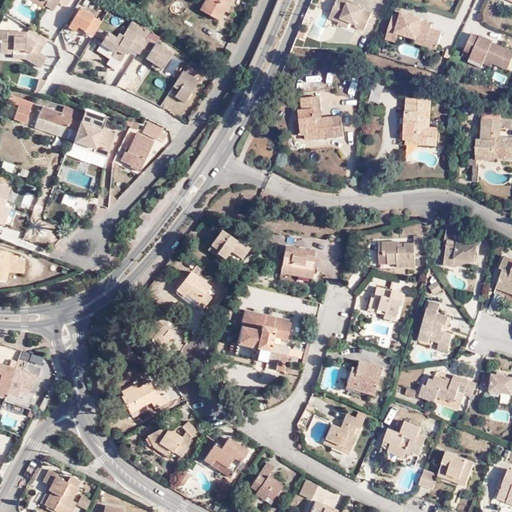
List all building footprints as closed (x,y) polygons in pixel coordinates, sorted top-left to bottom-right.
[(39,0),(48,5),(46,7),(54,13),(61,0),(26,0),(28,1),(29,0),(39,0)] [(44,12),(46,7),(48,5),(39,0),(29,0),(28,1),(44,12)] [(220,23),(231,0),(204,0),(199,12),(220,23)] [(350,22),(354,23),(353,26),(364,30),(371,12),(358,7),(359,4),(348,0),(335,0),(329,17),(339,21),(338,25),(347,28),(350,22)] [(92,41),(102,26),(80,12),(71,25),(77,30),(84,34),(83,35),(92,41)] [(421,19),(399,12),(398,17),(391,16),(384,40),(395,43),(398,34),(415,39),(414,44),(436,51),(442,31),(432,28),(433,25),(421,21),(421,19)] [(77,30),(71,25),(67,31),(74,35),(77,30)] [(39,56),(48,43),(30,31),(27,35),(7,34),(7,42),(1,41),(0,55),(13,55),(13,52),(24,52),(29,56),(26,60),(41,70),(47,61),(39,56)] [(138,57),(145,44),(133,37),(127,33),(122,41),(118,38),(115,43),(107,37),(96,54),(110,63),(106,68),(115,74),(129,51),(138,57)] [(511,61),(511,59),(511,51),(471,33),(463,51),(470,55),(466,63),(481,70),(483,65),(490,68),(492,64),(511,73),(511,72),(511,61)] [(158,43),(150,37),(145,44),(138,57),(153,67),(163,73),(172,58),(155,47),(158,43)] [(12,60),(26,60),(29,56),(24,52),(13,52),(13,55),(12,60)] [(161,76),(163,73),(153,67),(151,70),(161,76)] [(199,85),(183,75),(173,90),(179,93),(175,100),(186,106),(199,85)] [(35,93),(37,94),(45,84),(39,81),(35,93)] [(34,105),(12,97),(10,103),(31,111),(34,105)] [(305,135),(306,138),(343,134),(342,114),(320,116),(320,97),(302,98),(303,108),(299,109),(301,135),(305,135)] [(405,98),(405,105),(429,106),(429,99),(405,98)] [(429,106),(405,105),(403,136),(406,135),(406,143),(437,144),(437,127),(428,127),(429,106)] [(80,128),(82,123),(80,121),(82,115),(65,109),(63,115),(40,107),(39,112),(41,113),(38,124),(43,127),(45,121),(63,127),(60,133),(69,136),(68,140),(75,142),(80,128)] [(87,108),(85,112),(82,123),(80,128),(75,142),(74,145),(85,149),(83,153),(101,159),(106,145),(111,147),(115,138),(101,133),(108,115),(87,108)] [(481,112),(481,121),(499,121),(499,113),(481,112)] [(476,141),(475,155),(494,156),(493,159),(511,159),(511,139),(504,138),(503,142),(498,141),(499,121),(481,121),(480,140),(476,141)] [(151,124),(148,122),(145,128),(162,131),(163,130),(151,124)] [(157,141),(162,131),(145,128),(142,134),(157,141)] [(127,154),(124,153),(120,161),(131,167),(131,168),(140,173),(150,151),(146,150),(151,141),(138,136),(134,143),(133,143),(127,154)] [(106,160),(111,147),(106,145),(101,159),(106,160)] [(100,163),(101,159),(83,153),(82,157),(100,163)] [(11,190),(7,188),(5,194),(0,192),(0,224),(4,226),(10,209),(5,207),(11,190)] [(111,207),(117,200),(108,193),(102,201),(111,207)] [(61,200),(48,196),(47,200),(46,203),(59,207),(61,200)] [(72,211),(63,209),(61,215),(70,218),(72,211)] [(443,264),(453,266),(454,258),(471,262),(474,262),(477,246),(464,243),(466,233),(446,229),(444,240),(447,241),(443,264)] [(229,255),(241,263),(250,250),(224,231),(213,245),(220,251),(219,253),(227,259),(229,255)] [(389,258),(390,268),(398,268),(398,272),(417,270),(417,258),(424,257),(424,240),(415,240),(415,247),(407,247),(407,251),(401,252),(400,248),(399,245),(385,246),(385,258),(389,258)] [(225,262),(227,259),(219,253),(220,251),(213,245),(209,250),(225,262)] [(283,256),(292,258),(292,246),(285,245),(283,256)] [(292,258),(283,256),(280,273),(312,277),(314,266),(312,266),(314,250),(292,246),(292,258)] [(0,253),(0,277),(8,278),(9,274),(25,276),(26,264),(18,263),(19,259),(10,258),(5,257),(6,255),(0,253)] [(238,267),(241,263),(229,255),(227,259),(238,267)] [(496,286),(506,291),(511,293),(511,260),(504,257),(499,270),(502,271),(496,286)] [(380,268),(390,268),(389,258),(385,258),(380,258),(380,268)] [(454,258),(453,266),(468,269),(471,262),(454,258)] [(179,289),(187,296),(190,292),(201,302),(198,305),(204,310),(214,298),(209,292),(213,286),(194,271),(179,289)] [(433,293),(441,287),(435,277),(427,283),(433,293)] [(407,287),(393,283),(390,293),(376,289),(372,301),(369,300),(366,311),(375,312),(375,317),(395,323),(399,312),(400,312),(407,287)] [(502,297),(506,291),(496,286),(493,293),(502,297)] [(190,292),(187,296),(198,305),(201,302),(190,292)] [(432,340),(442,343),(451,345),(454,334),(447,332),(442,331),(444,324),(448,325),(450,326),(452,318),(438,314),(441,305),(430,302),(420,341),(431,344),(432,340)] [(288,340),(292,320),(246,311),(238,344),(232,342),(230,352),(277,362),(276,370),(286,372),(289,355),(281,353),(282,346),(271,343),(272,337),(288,340)] [(497,324),(496,332),(511,334),(511,331),(511,317),(482,314),(480,327),(488,328),(489,323),(497,324)] [(160,355),(172,342),(178,335),(161,320),(143,340),(160,355)] [(175,345),(172,342),(160,355),(164,358),(175,345)] [(451,345),(442,343),(441,350),(449,352),(451,345)] [(305,367),(307,368),(314,345),(310,344),(305,367)] [(0,357),(10,357),(9,347),(0,347),(0,357)] [(0,365),(14,370),(16,364),(0,358),(0,365)] [(355,388),(354,391),(373,397),(382,370),(358,362),(355,370),(354,376),(349,374),(346,385),(355,388)] [(22,373),(14,370),(0,365),(0,394),(6,396),(5,401),(27,409),(32,395),(30,394),(36,377),(39,378),(42,369),(26,363),(22,373)] [(188,371),(178,376),(184,386),(193,381),(188,371)] [(511,375),(511,378),(503,376),(503,372),(496,371),(495,375),(490,374),(487,393),(499,394),(500,392),(509,395),(511,389),(511,375)] [(469,396),(474,384),(454,374),(450,382),(435,375),(431,379),(429,378),(427,384),(424,383),(417,397),(433,402),(435,398),(443,401),(445,397),(453,400),(459,385),(465,388),(463,394),(469,396)] [(139,412),(154,405),(160,402),(163,408),(178,400),(175,394),(171,396),(162,380),(149,387),(143,391),(140,385),(131,390),(132,394),(131,394),(139,412)] [(459,385),(453,400),(460,403),(463,394),(465,388),(459,385)] [(405,396),(414,399),(416,392),(408,389),(405,396)] [(156,409),(154,405),(139,412),(142,416),(156,409)] [(332,424),(325,438),(351,451),(357,436),(354,435),(357,428),(360,429),(364,422),(348,414),(344,421),(348,424),(345,429),(340,428),(332,424)] [(158,436),(162,446),(165,443),(181,453),(184,450),(190,455),(202,437),(201,435),(206,431),(198,419),(189,426),(195,432),(191,438),(182,432),(178,423),(158,436)] [(392,441),(390,448),(404,454),(408,448),(412,450),(420,453),(429,435),(421,432),(423,426),(408,420),(403,430),(392,426),(387,438),(392,441)] [(210,457),(217,461),(221,456),(240,468),(254,447),(235,434),(230,443),(227,447),(220,442),(210,457)] [(222,438),(220,442),(227,447),(230,443),(222,438)] [(351,451),(325,438),(323,443),(349,455),(351,451)] [(384,446),(390,448),(392,441),(387,438),(384,446)] [(165,443),(162,446),(178,456),(181,453),(165,443)] [(408,448),(404,454),(409,456),(412,450),(408,448)] [(449,449),(440,468),(449,471),(449,470),(462,475),(460,480),(466,483),(476,460),(449,449)] [(221,456),(217,461),(237,473),(240,468),(221,456)] [(265,484),(260,490),(269,496),(272,491),(279,495),(287,482),(273,472),(279,464),(271,458),(258,478),(265,484)] [(439,471),(426,466),(420,479),(435,486),(441,472),(439,471)] [(511,468),(508,466),(496,491),(504,495),(504,499),(511,502),(511,468)] [(440,468),(439,471),(441,472),(460,480),(462,475),(449,470),(449,471),(440,468)] [(43,507),(53,511),(63,511),(69,502),(79,483),(68,477),(65,483),(56,478),(57,475),(48,470),(42,482),(50,486),(47,491),(50,493),(43,507)] [(173,483),(179,486),(188,474),(182,470),(173,483)] [(188,474),(179,486),(187,491),(195,479),(188,474)] [(253,484),(260,490),(265,484),(258,478),(253,484)] [(317,486),(304,478),(295,492),(307,500),(317,486)] [(272,491),(269,496),(275,500),(279,495),(272,491)] [(75,505),(84,510),(89,501),(80,496),(75,505)] [(342,511),(343,511),(324,503),(325,500),(318,497),(310,511),(342,511)] [(69,502),(63,511),(69,511),(74,504),(69,502)]
